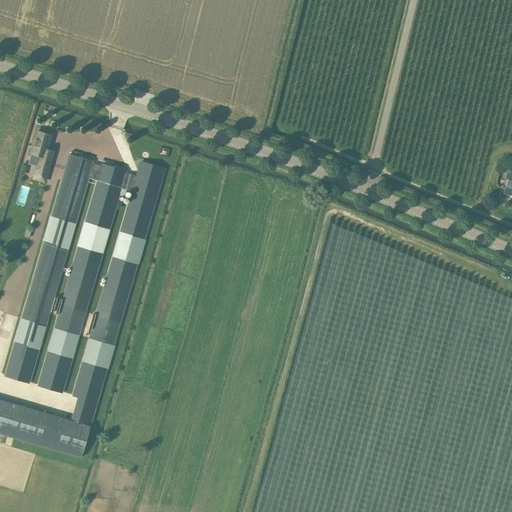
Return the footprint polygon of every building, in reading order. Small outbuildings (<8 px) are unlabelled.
[(35,170),(47,174),(52,155),(46,153),(51,135),(37,131),(30,153),(31,154),(28,163),(37,166),(35,170)] [(93,162),(69,155),(21,319),(5,376),(29,383),(88,179),(97,181),(54,328),(37,386),(61,393),(78,335),(121,188),(131,191),(89,339),(72,396),(96,403),(164,170),(139,163),(136,176),(125,173),(126,171),(101,164),(101,166),(93,164),(93,162)] [(0,433),(79,457),(89,426),(0,399),(0,433)] [(288,511),(319,511),(316,510),(318,507),(316,501),(320,500),(316,498),(320,493),(312,491),(310,486),(305,493),(299,495),(297,490),(297,493),(295,491),(290,493),(289,498),(292,505),(293,497),(297,505),(298,500),(304,504),(301,507),(295,506),(296,509),(288,511)] [(261,501),(255,499),(251,511),(263,511),(265,505),(261,503),(261,501)]
